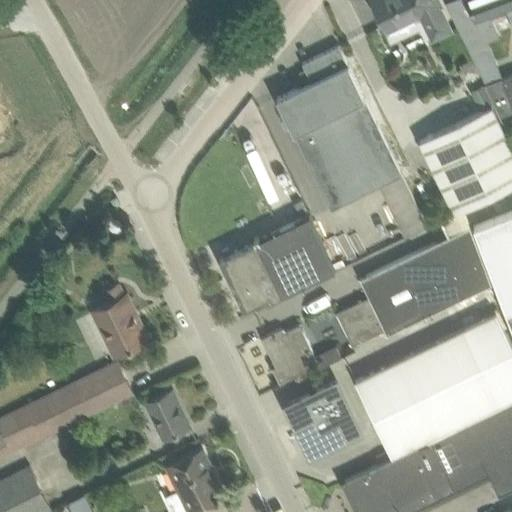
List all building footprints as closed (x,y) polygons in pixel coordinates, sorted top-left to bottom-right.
[(439,5),(441,4),(439,0),(371,0),(387,30),(414,17),(416,21),(426,16),(429,23),(425,25),(432,39),(451,30),(439,5)] [(511,7),(511,0),(468,0),(476,21),(511,7)] [(427,225),(402,174),(339,44),(302,62),(306,69),(301,71),(298,80),(300,85),(276,96),(285,115),(331,208),(380,184),(405,235),(427,225)] [(511,73),(485,83),(502,119),(506,127),(511,124),(511,73)] [(0,85),(0,134),(16,126),(6,108),(11,105),(0,85)] [(511,145),(492,104),(419,139),(454,211),(511,183),(511,145)] [(511,208),(473,223),(511,326),(511,208)] [(265,297),(267,301),(335,268),(309,214),(259,238),(258,236),(254,238),(255,240),(219,257),(243,307),(265,297)] [(491,281),(469,223),(378,268),(360,277),(369,295),(336,311),(352,344),(370,335),(386,328),(386,330),(491,281)] [(92,310),(114,354),(148,338),(126,293),(124,294),(118,283),(106,289),(111,301),(92,310)] [(511,345),(495,310),(355,378),(374,418),(391,455),(431,435),(511,395),(511,345)] [(275,364),(272,366),(279,381),(319,362),(300,323),(284,331),(282,327),(262,336),(275,364)] [(0,429),(0,458),(133,392),(117,360),(0,417),(0,421),(3,428),(0,429)] [(335,380),(289,403),(298,422),(310,417),(323,443),(346,432),(338,414),(349,409),(335,380)] [(190,424),(172,387),(145,400),(163,437),(190,424)] [(362,470),(344,478),(360,511),(404,511),(487,472),(498,493),(511,485),(511,395),(431,435),(391,455),(362,470)] [(166,494),(173,511),(187,511),(224,495),(202,448),(166,465),(178,489),(166,494)] [(29,463),(0,477),(0,511),(40,511),(51,507),(29,463)] [(92,511),(83,494),(68,501),(73,511),(92,511)]
